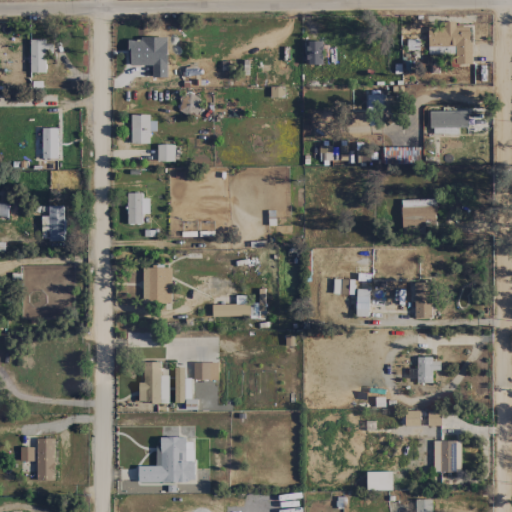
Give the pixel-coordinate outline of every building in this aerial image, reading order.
[(471,63),(470,24),(443,25),(443,27),(427,27),(428,54),(450,53),(451,64),(471,63)] [(131,65),(150,65),(150,77),(166,76),(166,67),(157,67),(157,38),(131,38),(131,65)] [(418,50),(418,39),(406,39),(407,50),(418,50)] [(29,41),(29,72),(45,73),(45,51),(51,51),(51,41),(29,41)] [(322,41),(307,41),(307,64),(322,64),(322,41)] [(284,86),(270,87),(270,97),(284,97),(284,86)] [(179,113),(198,113),(199,96),(179,95),(179,113)] [(430,133),(457,133),(457,127),(467,127),(466,111),(430,112),(430,133)] [(131,144),(149,143),(149,131),(155,130),(155,121),(149,121),(149,114),(130,114),(131,144)] [(42,158),(56,158),(56,128),(41,128),(42,158)] [(174,144),(157,144),(157,161),(174,161),(174,144)] [(383,163),(418,164),(419,148),(384,147),(383,163)] [(148,198),(142,198),(141,193),(126,193),(127,224),(142,224),(141,214),(149,213),(148,198)] [(435,229),(434,198),(400,200),(401,230),(435,229)] [(41,216),(41,236),(47,236),(47,241),(63,241),(63,206),(48,206),(48,216),(41,216)] [(142,303),(170,303),(169,267),(142,267),(142,303)] [(332,294),(353,294),(353,279),(333,279),(332,294)] [(412,318),(430,318),(429,279),(411,280),(412,318)] [(355,316),(367,316),(368,289),(356,289),(355,316)] [(416,368),(408,368),(408,378),(416,378),(416,383),(431,383),(431,369),(439,370),(439,359),(416,358),(416,368)] [(168,402),(168,375),(160,376),(160,362),(142,362),(142,382),(138,382),(138,403),(168,402)] [(217,362),(192,362),(193,380),(218,379),(217,362)] [(418,410),(404,411),(404,425),(419,425),(418,410)] [(427,425),(440,426),(440,411),(427,411),(427,425)] [(185,437),(160,437),(160,446),(155,446),(155,466),(137,466),(138,482),(194,481),(193,461),(185,461),(185,437)] [(52,438),(35,438),(36,480),(54,480),(52,438)] [(456,472),(457,441),(433,441),(432,471),(456,472)] [(33,447),(20,447),(20,461),(33,461),(33,447)] [(391,490),(391,471),(366,472),(366,490),(391,490)] [(432,511),(432,499),(414,499),(414,511),(432,511)]
